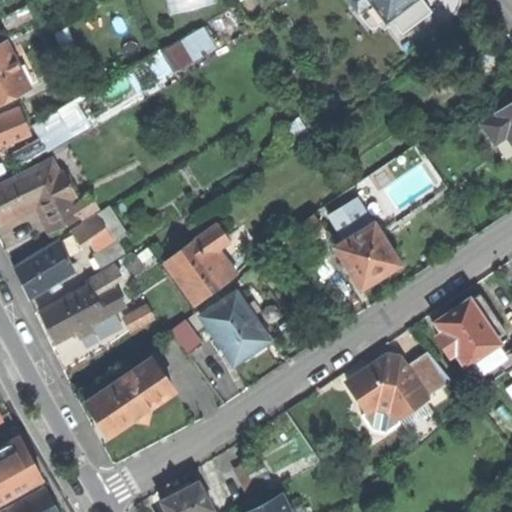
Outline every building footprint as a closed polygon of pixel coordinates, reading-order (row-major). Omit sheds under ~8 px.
[(168,0),(172,14),(218,2),(217,0),(168,0)] [(383,16),(386,20),(405,5),(417,21),(440,4),(436,0),(358,0),(375,22),(383,16)] [(7,30),(31,19),(25,5),(1,17),(7,30)] [(161,51),(173,73),(216,48),(204,26),(161,51)] [(0,102),(29,87),(6,42),(0,44),(0,102)] [(33,123),(42,140),(48,150),(88,125),(73,100),(33,123)] [(511,102),(483,121),(505,155),(511,150),(511,102)] [(0,146),(31,133),(21,107),(0,115),(0,146)] [(17,154),(22,165),(48,150),(42,140),(17,154)] [(53,160),(0,186),(0,218),(2,222),(38,203),(52,230),(82,216),(83,218),(100,209),(92,196),(77,206),(72,197),(77,194),(65,171),(60,174),(53,160)] [(107,227),(99,214),(73,230),(81,243),(107,227)] [(285,235),(274,247),(294,274),(317,258),(304,239),(323,226),(315,215),(285,235)] [(374,221),(336,245),(362,286),(378,277),(400,263),(374,221)] [(226,281),(236,273),(226,259),(220,263),(216,258),(212,252),(228,240),(216,224),(195,240),(194,239),(165,261),(197,303),(226,281)] [(77,269),(60,238),(15,265),(22,279),(31,298),(77,269)] [(117,238),(94,252),(103,267),(125,253),(117,238)] [(123,273),(116,262),(90,279),(92,284),(42,311),(49,326),(57,342),(78,331),(82,338),(97,330),(94,323),(127,306),(118,287),(98,296),(96,291),(123,273)] [(236,291),(203,314),(236,363),(252,352),(271,339),(236,291)] [(480,294),(471,300),(470,298),(448,312),(436,321),(442,330),(436,335),(449,354),(456,350),(465,364),(471,360),(476,367),(489,359),(484,351),(506,337),(495,321),(497,319),(480,294)] [(150,304),(128,316),(135,329),(156,317),(150,304)] [(191,353),(205,343),(187,319),(173,329),(191,353)] [(511,350),(511,351),(498,361),(506,372),(511,368),(511,349),(511,350)] [(406,366),(426,397),(451,380),(427,351),(406,366)] [(176,389),(154,355),(88,400),(93,408),(110,433),(134,416),(149,418),(151,405),(176,389)] [(397,417),(426,397),(406,366),(402,361),(392,359),(383,357),(347,382),(367,412),(362,415),(372,429),(385,431),(400,422),(397,417)] [(0,445),(0,501),(43,479),(19,435),(0,445)] [(233,467),(246,491),(268,480),(256,455),(233,467)] [(207,511),(214,509),(199,480),(179,490),(161,500),(166,509),(160,511),(207,511)] [(1,511),(57,511),(55,507),(45,489),(1,511)] [(290,511),(281,494),(247,511),(290,511)]
